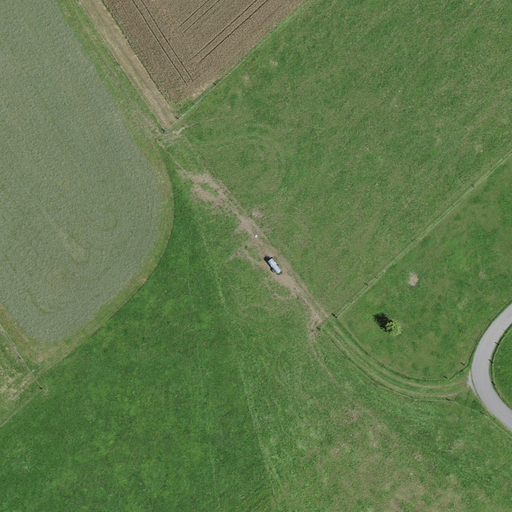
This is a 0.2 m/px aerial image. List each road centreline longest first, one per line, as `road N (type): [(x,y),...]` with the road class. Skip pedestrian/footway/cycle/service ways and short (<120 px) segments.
road 1 (track): [(478,380),(416,390),(353,352),(168,127),(88,0)]
road 2 (residential): [(511,314),(478,358),(487,398),(511,421)]
